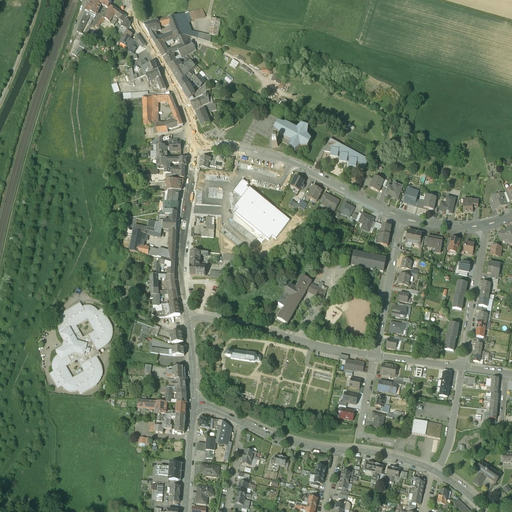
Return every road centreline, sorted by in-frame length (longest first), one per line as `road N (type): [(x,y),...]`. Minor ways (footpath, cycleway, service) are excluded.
road 1 (residential): [(401,216),(277,156),(190,147)]
road 2 (residential): [(186,318),(374,356)]
road 3 (secondary): [(186,318),(180,274),(190,147)]
road 4 (secondary): [(190,147),(182,105),(130,0)]
road 5 (residential): [(461,367),(482,225)]
road 6 (residential): [(374,356),(401,216)]
